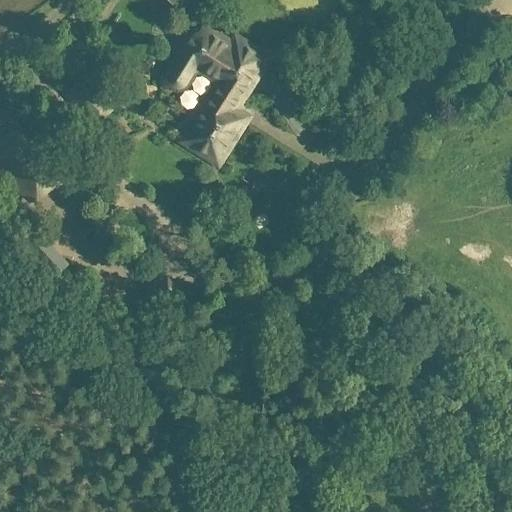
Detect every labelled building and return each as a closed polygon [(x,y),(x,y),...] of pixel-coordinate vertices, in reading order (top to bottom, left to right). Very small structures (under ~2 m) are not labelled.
[(230,49),(213,38),(213,36),(213,34),(214,32),(213,31),(213,32),(207,29),(200,28),(194,30),(189,33),(184,38),(164,70),(162,77),(163,84),(169,89),(176,91),(183,90),(188,85),(198,69),(219,82),(181,141),(200,153),(214,161),(220,152),(229,138),(231,139),(245,118),(232,109),(255,73),(263,78),(275,60),(266,54),(262,60),(234,43),(230,49)] [(84,81),(70,94),(91,118),(106,105),(84,81)] [(305,146),(317,143),(311,123),(299,127),(305,146)] [(15,132),(0,147),(0,168),(29,198),(55,172),(15,132)] [(173,297),(159,282),(123,316),(137,330),(173,297)]
